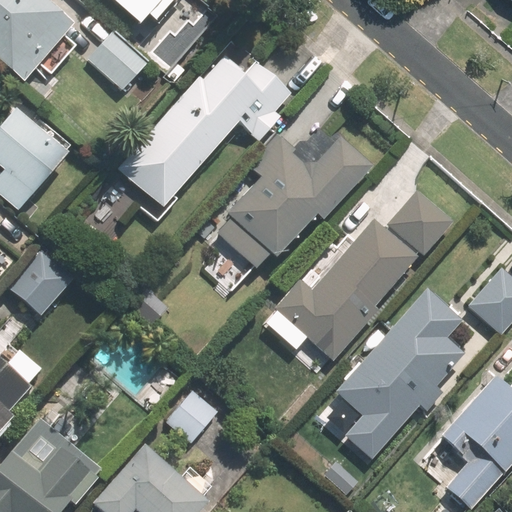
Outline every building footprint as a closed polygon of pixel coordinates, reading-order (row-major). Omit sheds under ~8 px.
[(71,51),(59,40),(67,32),(32,0),(0,0),(0,71),(16,86),(31,70),(45,82),(71,51)] [(95,0),(129,30),(139,19),(146,26),(169,0),(95,0)] [(105,37),(84,62),(118,91),(139,66),(105,37)] [(233,71),(218,59),(197,83),(193,80),(112,173),(157,213),(231,127),(253,146),(276,119),(271,114),(285,98),(251,68),(237,84),(229,77),(233,71)] [(62,153),(10,111),(0,123),(0,200),(14,212),(62,153)] [(333,141),(309,167),(296,166),(285,156),(289,152),(272,136),(243,168),(254,178),(219,216),(223,220),(210,234),(250,271),(263,257),(269,262),(308,219),(315,225),(365,170),(333,141)] [(378,232),(366,221),(305,293),(294,285),(269,315),(328,364),(416,258),(418,259),(448,224),(411,193),(378,232)] [(69,279),(36,253),(4,293),(37,319),(69,279)] [(511,319),(511,279),(500,269),(464,310),(496,338),(511,319)] [(454,326),(415,293),(329,396),(356,419),(340,438),(369,463),(414,409),(422,416),(440,395),(433,389),(458,360),(439,344),(454,326)] [(0,416),(36,372),(0,342),(0,427),(4,422),(0,418),(0,416)] [(511,375),(498,392),(483,380),(433,441),(463,466),(440,494),(462,511),(469,511),(511,459),(511,375)] [(213,416),(188,394),(161,426),(186,447),(213,416)] [(94,474),(31,423),(0,461),(0,511),(54,511),(59,507),(64,511),(94,474)] [(193,511),(199,506),(132,449),(81,510),(83,511),(193,511)]
